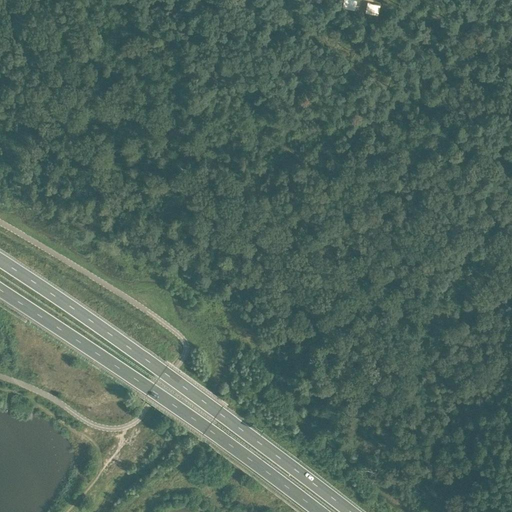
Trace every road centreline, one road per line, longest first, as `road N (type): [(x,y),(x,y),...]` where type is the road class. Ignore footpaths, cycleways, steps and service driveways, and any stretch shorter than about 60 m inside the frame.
road 1 (trunk): [(352,511),(0,261)]
road 2 (trunk): [(0,290),(316,511)]
